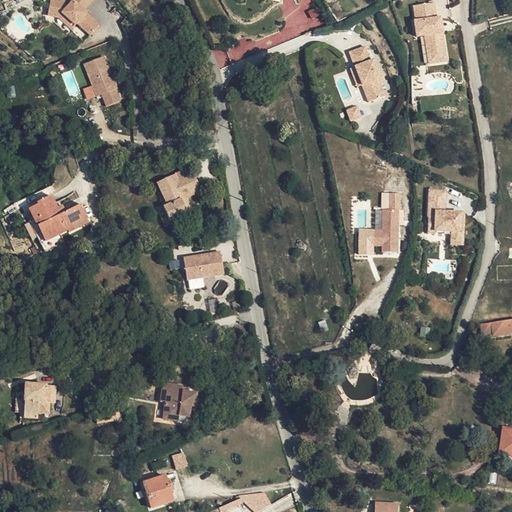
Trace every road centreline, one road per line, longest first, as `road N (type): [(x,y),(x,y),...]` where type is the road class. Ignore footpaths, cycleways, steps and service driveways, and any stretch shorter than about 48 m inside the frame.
road 1 (residential): [(304,511),(282,443),(208,83),(175,0)]
road 2 (unknown): [(256,314),(94,352)]
